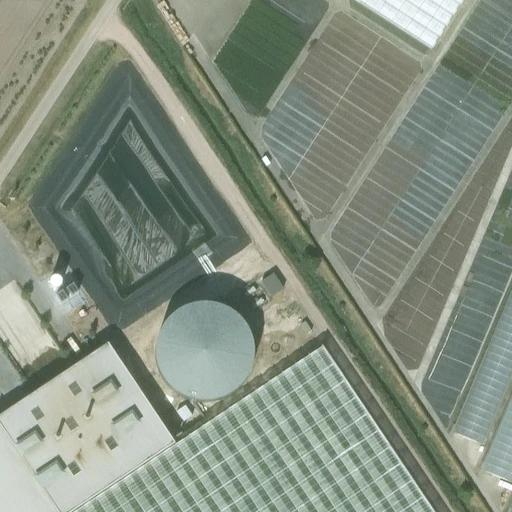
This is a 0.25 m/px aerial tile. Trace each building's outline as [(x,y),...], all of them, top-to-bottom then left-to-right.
[(347,0),(430,54),(465,0),(347,0)] [(277,304),(291,296),(281,278),(267,287),(277,304)] [(262,293),(248,301),(257,317),(271,309),(262,293)] [(427,511),(323,353),(79,511),(427,511)] [(511,511),(511,421),(491,479),(511,486),(511,511)]
